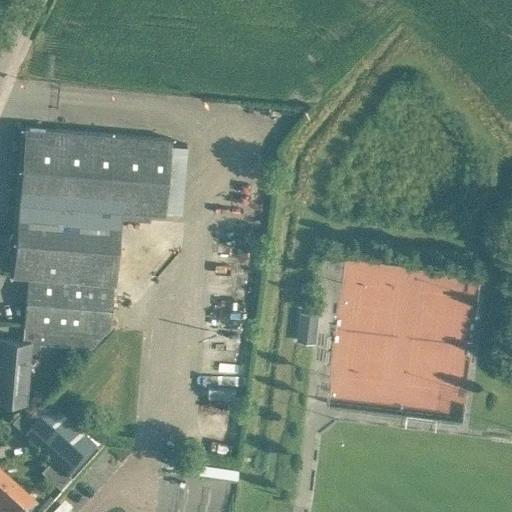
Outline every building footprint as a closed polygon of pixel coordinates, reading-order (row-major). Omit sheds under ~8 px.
[(90,346),(109,325),(112,282),(116,282),(121,217),(148,218),(149,211),(166,213),(171,137),(25,125),(13,273),(28,274),(22,339),(0,337),(0,338),(2,339),(0,364),(0,363),(0,384),(6,385),(5,398),(0,397),(0,398),(25,401),(29,354),(39,354),(40,341),(90,346)] [(237,165),(258,167),(259,147),(238,145),(237,165)] [(318,312),(299,310),(296,340),(314,342),(318,312)] [(51,413),(24,442),(69,483),(96,453),(51,413)] [(0,444),(5,449),(16,436),(8,429),(0,437),(0,444)] [(47,494),(58,482),(34,461),(24,473),(47,494)] [(0,511),(32,511),(33,511),(8,488),(0,488),(0,511)]
